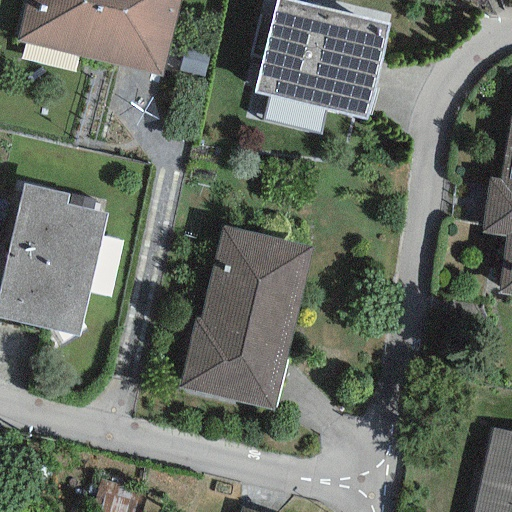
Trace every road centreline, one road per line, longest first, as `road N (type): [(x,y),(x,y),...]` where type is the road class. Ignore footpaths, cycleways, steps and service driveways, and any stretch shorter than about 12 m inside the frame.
road 1 (residential): [(356,499),(389,375),(440,108),(499,32),(511,30)]
road 2 (residential): [(356,499),(0,407)]
